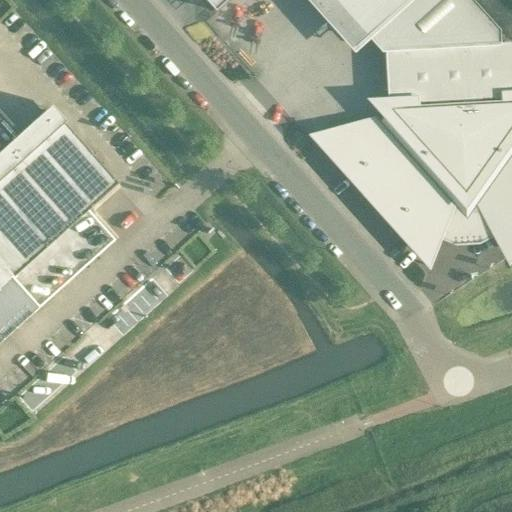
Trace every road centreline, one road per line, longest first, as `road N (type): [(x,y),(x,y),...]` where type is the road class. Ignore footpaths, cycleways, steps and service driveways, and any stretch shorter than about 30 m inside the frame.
road 1 (unclassified): [(459,389),(358,253),(131,0)]
road 2 (unknown): [(0,88),(48,113),(153,235)]
road 3 (unknown): [(0,375),(153,235)]
road 4 (unknown): [(153,235),(260,144)]
